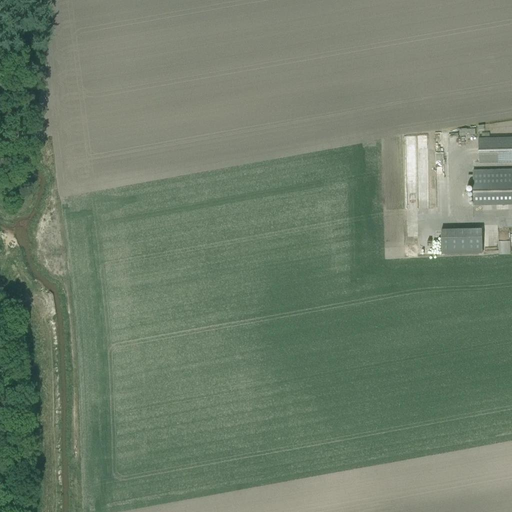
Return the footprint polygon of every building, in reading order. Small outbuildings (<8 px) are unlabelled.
[(511,137),(479,138),(479,164),(511,162),(511,137)] [(511,169),(472,170),(472,176),(473,186),(473,205),(511,204),(511,169)] [(511,227),(500,227),(499,240),(511,240),(511,227)] [(481,229),(441,230),(441,254),(482,253),(481,229)] [(498,253),(510,253),(510,241),(498,241),(498,253)]
